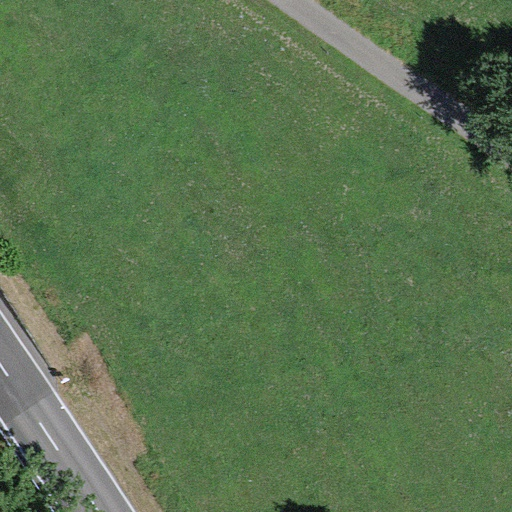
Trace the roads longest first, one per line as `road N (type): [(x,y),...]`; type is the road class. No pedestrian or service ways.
road 1 (residential): [(511,150),(298,0)]
road 2 (tertiary): [(98,511),(0,364)]
